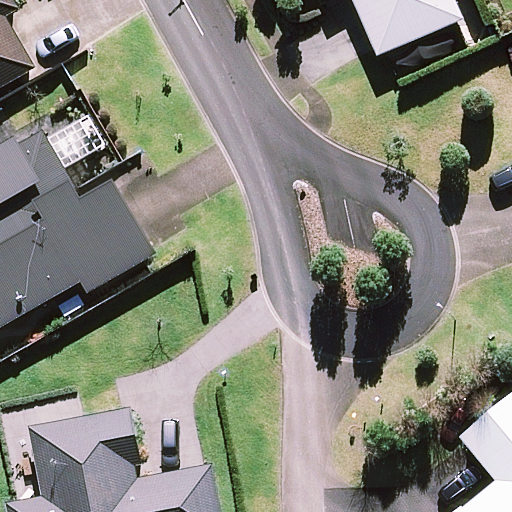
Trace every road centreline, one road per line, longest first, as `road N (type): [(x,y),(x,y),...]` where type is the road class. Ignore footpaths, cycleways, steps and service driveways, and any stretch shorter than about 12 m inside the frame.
road 1 (residential): [(265,132),(372,183),(415,213),(430,243),(433,273),(415,311),(376,333),(339,327)]
road 2 (residential): [(339,327),(294,288),(268,193),(265,132)]
road 3 (residential): [(339,327),(308,462),(305,511)]
road 4 (residential): [(265,132),(181,0)]
